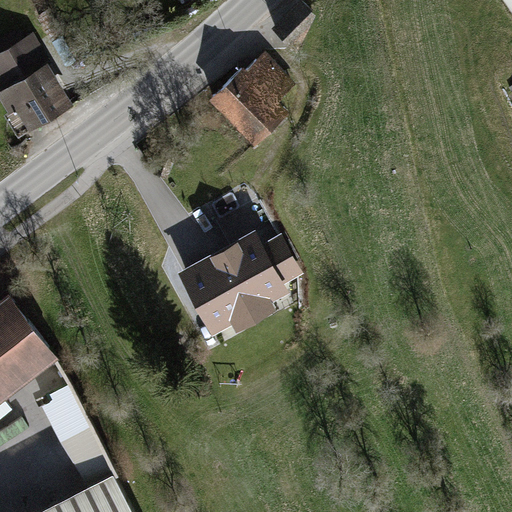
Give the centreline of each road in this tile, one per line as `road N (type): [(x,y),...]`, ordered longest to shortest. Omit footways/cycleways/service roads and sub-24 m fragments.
road 1 (tertiary): [(254,0),(0,202)]
road 2 (unknown): [(262,29),(298,77),(302,104),(249,207)]
